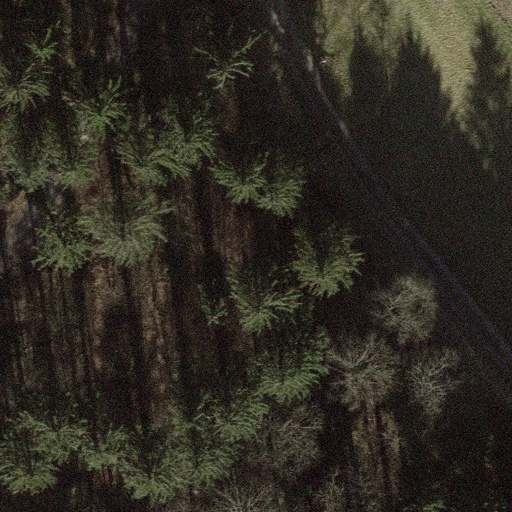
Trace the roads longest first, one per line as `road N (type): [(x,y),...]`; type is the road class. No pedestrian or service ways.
road 1 (track): [(277,0),(330,121),(370,188),(511,358)]
road 2 (track): [(0,267),(20,249),(99,113),(144,0)]
